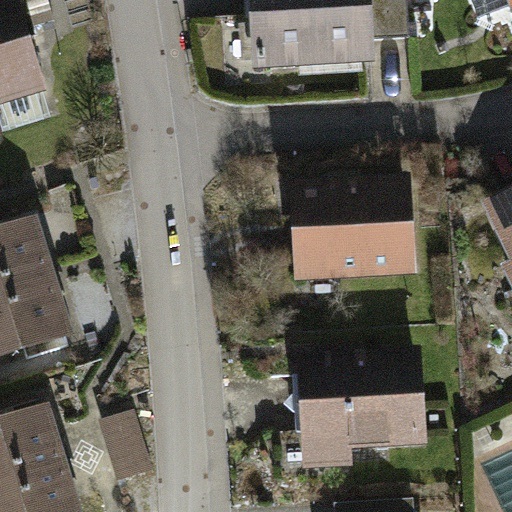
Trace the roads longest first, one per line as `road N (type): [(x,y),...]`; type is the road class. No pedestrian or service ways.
road 1 (residential): [(162,149),(191,511)]
road 2 (residential): [(162,149),(457,137),(511,124)]
road 3 (residential): [(135,0),(162,149)]
